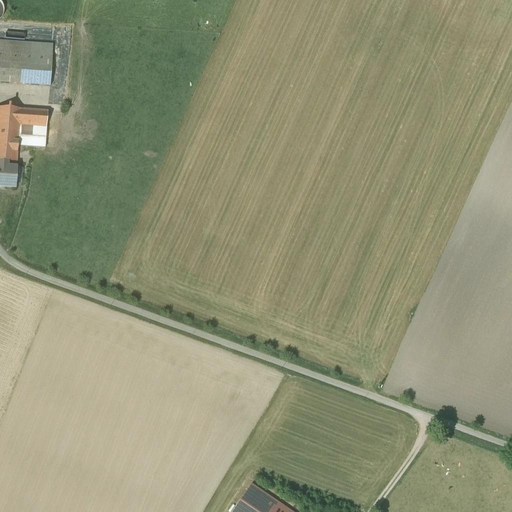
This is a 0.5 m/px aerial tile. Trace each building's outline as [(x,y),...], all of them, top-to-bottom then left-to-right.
[(52,46),(0,42),(0,83),(49,87),(52,46)] [(20,110),(0,108),(0,161),(5,162),(15,163),(16,163),(17,147),(19,126),(20,111),(20,110)] [(47,112),(20,111),(19,126),(17,147),(44,149),(45,128),(47,112)] [(0,167),(0,187),(15,189),(15,178),(14,178),(15,170),(16,170),(16,169),(4,168),(0,167)] [(288,511),(252,487),(234,511),(288,511)]
